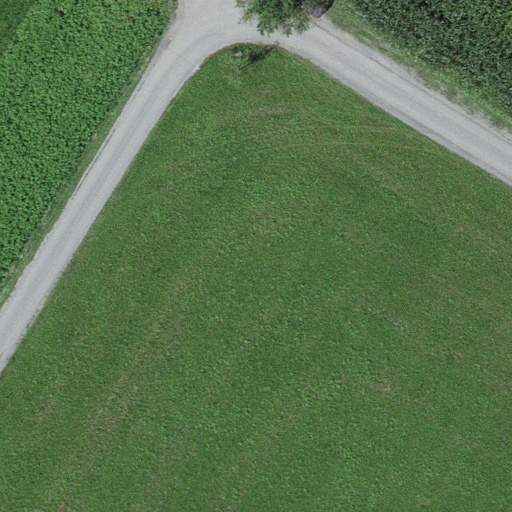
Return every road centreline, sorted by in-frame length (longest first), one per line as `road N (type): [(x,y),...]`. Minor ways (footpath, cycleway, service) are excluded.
road 1 (track): [(0,336),(205,0)]
road 2 (track): [(511,171),(229,0)]
